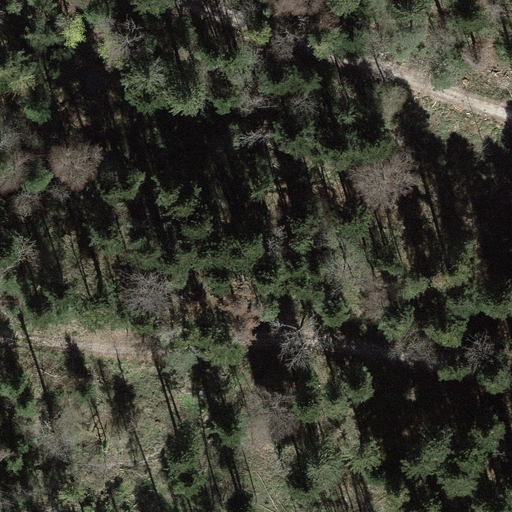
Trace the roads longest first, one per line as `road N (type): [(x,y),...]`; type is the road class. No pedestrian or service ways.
road 1 (track): [(0,337),(309,341),(511,375)]
road 2 (track): [(511,111),(170,0)]
